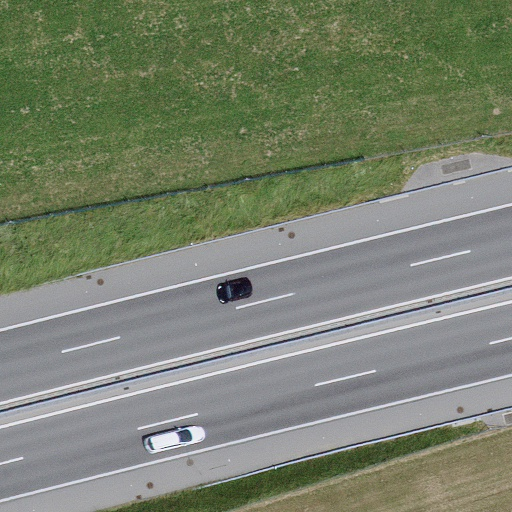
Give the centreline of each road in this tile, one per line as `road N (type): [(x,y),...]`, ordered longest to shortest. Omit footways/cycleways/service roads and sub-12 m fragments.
road 1 (motorway): [(0,462),(511,337)]
road 2 (motorway): [(511,239),(0,363)]
